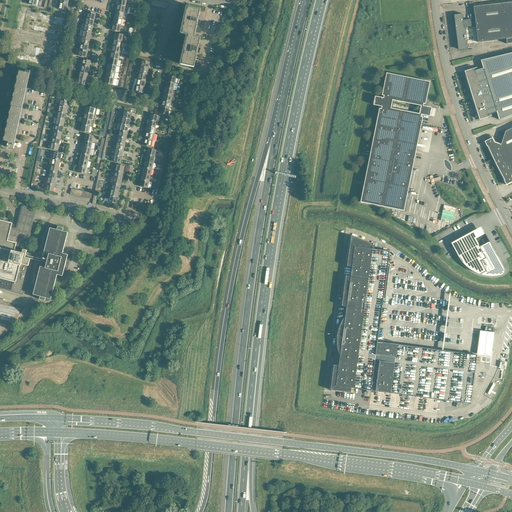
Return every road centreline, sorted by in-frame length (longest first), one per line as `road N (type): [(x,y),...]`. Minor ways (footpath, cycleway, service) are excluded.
road 1 (motorway): [(248,424),(280,183),(319,0)]
road 2 (primary): [(474,470),(53,417)]
road 3 (primary): [(59,432),(466,482)]
road 4 (motorway): [(275,136),(230,292),(200,511)]
road 5 (motorway): [(275,136),(247,295),(227,511)]
road 6 (unclassified): [(511,228),(460,118),(434,0)]
road 7 (track): [(143,238),(0,359)]
road 8 (motorway): [(306,0),(275,136)]
